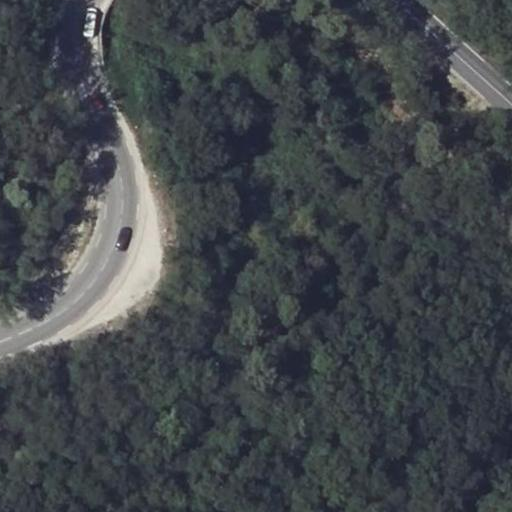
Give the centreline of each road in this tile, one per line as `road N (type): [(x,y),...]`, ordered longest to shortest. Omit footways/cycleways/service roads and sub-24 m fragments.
road 1 (secondary): [(88,0),(79,47),(115,167),(120,223),(81,304),(0,350)]
road 2 (tertiary): [(389,0),(511,110)]
